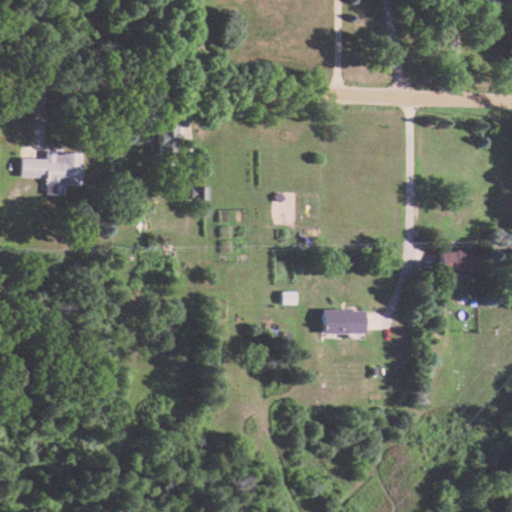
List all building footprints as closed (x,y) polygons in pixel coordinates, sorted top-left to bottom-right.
[(174,122),(154,122),(155,155),(174,155),(174,122)] [(15,175),(41,176),(40,194),(59,194),(59,184),(76,184),(77,153),(41,152),(41,158),(16,157),(15,175)] [(477,273),(477,249),(435,250),(436,274),(477,273)] [(290,290),(276,291),(276,303),(291,303),(290,290)] [(358,332),(358,309),(315,310),(316,333),(358,332)]
